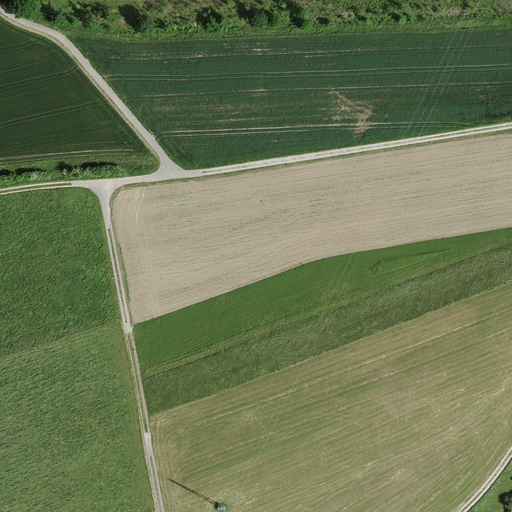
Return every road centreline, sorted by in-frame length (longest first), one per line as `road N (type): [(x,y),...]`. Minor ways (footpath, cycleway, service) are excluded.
road 1 (track): [(0,192),(202,173),(511,125)]
road 2 (track): [(160,511),(102,182)]
road 3 (track): [(171,175),(160,151),(70,45),(0,7)]
